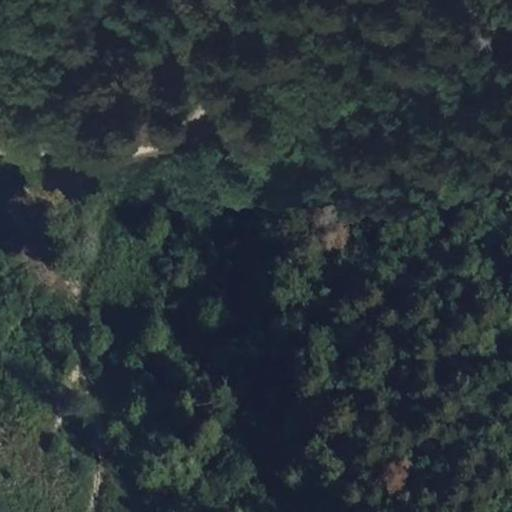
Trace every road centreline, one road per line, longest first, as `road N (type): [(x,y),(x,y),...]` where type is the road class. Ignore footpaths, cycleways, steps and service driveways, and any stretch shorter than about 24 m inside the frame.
road 1 (track): [(511,71),(164,148)]
road 2 (track): [(0,151),(97,164),(164,148)]
